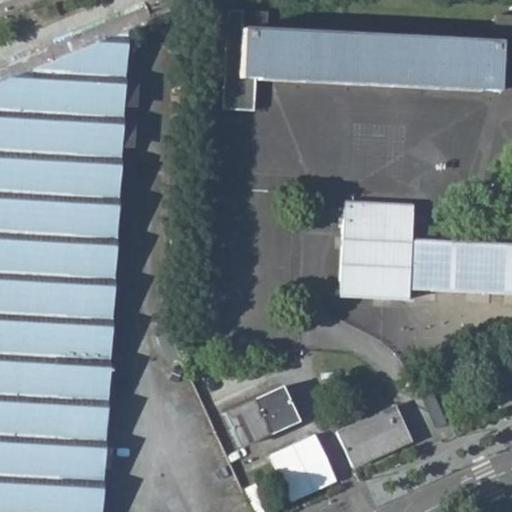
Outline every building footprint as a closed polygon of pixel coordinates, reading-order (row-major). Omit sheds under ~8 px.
[(236,92),(241,7),(227,7),(222,107),(235,107),(236,92)] [(500,40),(268,28),(268,9),(241,7),(236,92),(235,107),(253,109),(255,75),(499,89),(499,85),(511,86),(511,55),(501,54),(500,40)] [(498,32),(511,33),(511,12),(500,11),(498,32)] [(0,511),(100,511),(129,28),(0,83),(0,511)] [(346,201),(340,294),(409,298),(410,287),(511,292),(511,243),(412,238),(414,203),(346,201)] [(223,411),(239,445),(298,418),(282,385),(223,411)] [(337,430),(354,466),(412,439),(396,404),(337,430)] [(315,431),(269,452),(290,499),(336,478),(315,431)]
